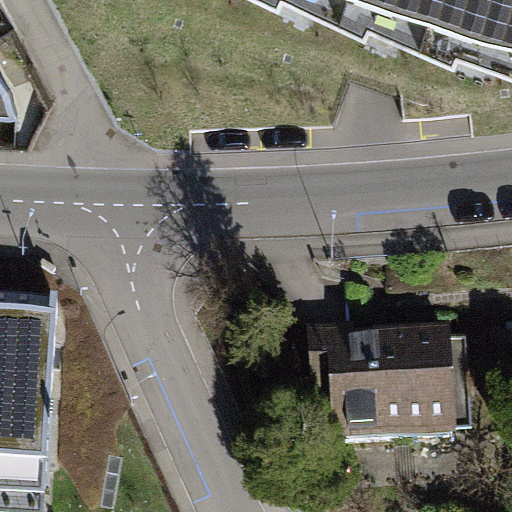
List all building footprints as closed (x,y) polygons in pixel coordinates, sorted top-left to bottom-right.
[(307,0),(357,23),(361,14),(404,33),(414,0),(424,0),(427,1),(427,0),(307,0)] [(511,0),(427,0),(427,1),(424,0),(414,0),(404,33),(446,50),(449,41),(511,62),(511,0)] [(0,72),(0,107),(20,109),(0,72)] [(42,511),(56,309),(0,305),(0,511),(42,511)] [(351,333),(313,335),(315,395),(332,395),(333,442),(450,438),(446,342),(351,345),(351,333)]
